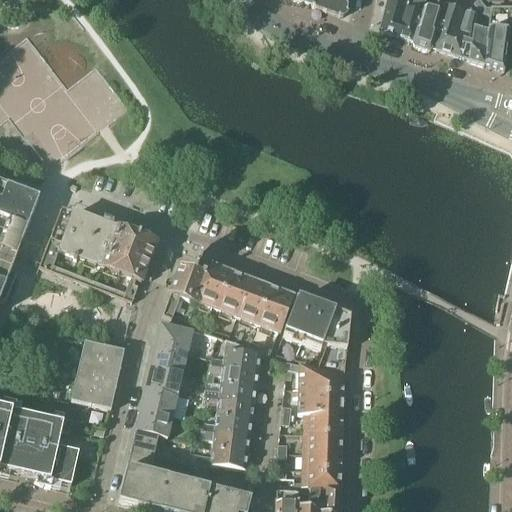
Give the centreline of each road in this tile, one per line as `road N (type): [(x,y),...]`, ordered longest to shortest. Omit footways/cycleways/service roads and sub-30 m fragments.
road 1 (residential): [(353,511),(358,311),(169,243)]
road 2 (residential): [(169,243),(101,511)]
road 3 (residential): [(262,511),(273,371)]
road 4 (residential): [(361,69),(284,39),(248,0)]
road 5 (residential): [(56,201),(169,243)]
